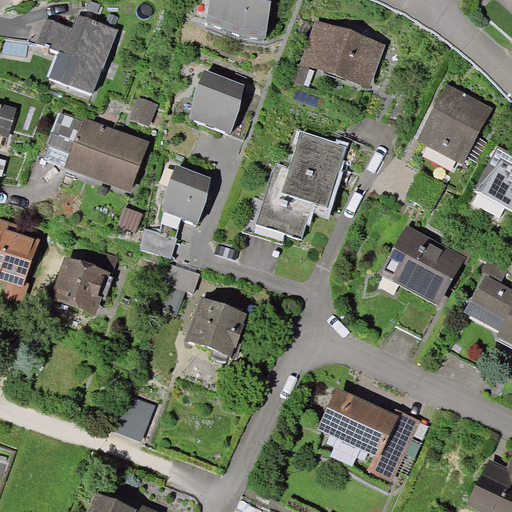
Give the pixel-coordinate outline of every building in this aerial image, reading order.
[(208,0),(206,22),(241,36),(266,39),(271,1),(267,0),(208,0)] [(118,30),(78,14),(73,27),(46,17),(37,43),(59,51),(49,77),(92,94),(102,68),(103,69),(118,30)] [(351,28),(316,20),(300,64),(310,67),(370,88),(386,45),(351,28)] [(28,45),(4,42),(3,53),(26,56),(28,45)] [(303,86),(310,67),(300,64),(295,62),(288,81),(303,86)] [(245,84),(205,69),(194,95),(190,117),(231,133),(240,107),(245,84)] [(492,107),(447,84),(417,141),(463,164),(467,157),(477,137),(492,107)] [(158,104),(139,97),(131,119),(150,126),(158,104)] [(407,98),(397,119),(407,124),(417,102),(407,98)] [(0,102),(0,135),(8,138),(17,107),(0,102)] [(69,154),(82,121),(59,112),(46,145),(49,146),(69,154)] [(84,117),(82,121),(69,154),(64,167),(130,192),(149,142),(84,117)] [(346,146),(302,132),(300,140),(298,139),(289,167),(276,163),(274,171),(273,171),(256,224),(302,238),(313,201),(328,206),(346,146)] [(489,143),(477,137),(467,157),(478,163),(489,143)] [(44,160),(64,167),(69,154),(49,146),(44,160)] [(511,153),(497,146),(473,191),(511,211),(511,153)] [(211,178),(176,164),(167,187),(163,211),(197,225),(206,200),(211,178)] [(447,185),(420,169),(404,196),(431,212),(447,185)] [(143,214),(124,206),(117,224),(136,231),(143,214)] [(24,226),(0,217),(0,279),(7,282),(24,287),(25,283),(40,240),(21,233),(24,226)] [(441,245),(407,225),(380,273),(439,306),(463,263),(467,266),(474,253),(445,237),(441,245)] [(177,238),(146,228),(140,248),(171,258),(177,238)] [(92,247),(87,262),(111,271),(110,273),(113,274),(119,256),(92,247)] [(87,262),(65,255),(50,297),(96,313),(101,298),(109,276),(110,273),(111,271),(87,262)] [(486,274),(501,282),(507,271),(488,261),(482,272),(486,274)] [(200,274),(171,264),(164,284),(167,285),(186,292),(193,294),(200,274)] [(511,288),(501,282),(486,274),(472,299),(471,299),(464,311),(500,330),(497,335),(499,336),(511,343),(511,288)] [(113,277),(109,276),(101,298),(106,299),(113,277)] [(30,284),(25,283),(24,287),(7,282),(2,297),(23,304),(30,284)] [(178,314),(186,292),(167,285),(159,308),(178,314)] [(247,313),(201,296),(184,340),(213,351),(229,356),(231,357),(235,346),(236,347),(238,342),(245,323),(243,323),(247,313)] [(458,328),(446,352),(485,371),(497,348),(458,328)] [(511,348),(511,343),(499,336),(497,340),(511,349),(511,348)] [(242,343),(238,342),(236,347),(235,346),(231,357),(237,359),(242,343)] [(229,356),(213,351),(211,354),(214,357),(216,359),(219,359),(221,360),(223,360),(225,360),(227,360),(229,356)] [(394,412),(337,386),(317,428),(374,455),(367,470),(392,481),(420,420),(396,409),(394,412)] [(156,406),(124,394),(110,429),(142,441),(156,406)] [(511,511),(511,456),(507,466),(489,458),(467,505),(482,511),(511,511)] [(96,492),(87,511),(135,511),(137,510),(116,500),(96,492)] [(158,511),(118,495),(116,500),(137,510),(135,511),(158,511)]
